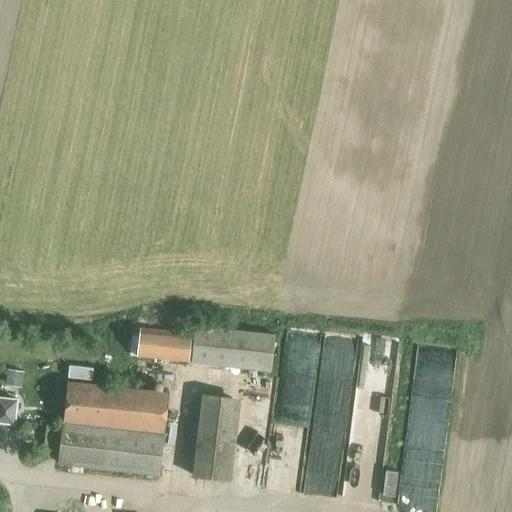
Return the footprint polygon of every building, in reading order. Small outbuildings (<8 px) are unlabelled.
[(336,323),(331,368),(349,371),(354,326),(336,323)] [(271,370),(275,334),(194,325),(193,333),(141,327),(137,355),(271,370)] [(58,463),(159,474),(168,392),(67,381),(58,463)] [(324,390),(320,467),(341,468),(345,391),(324,390)] [(202,392),(191,474),(231,479),(241,397),(202,392)] [(0,421),(14,423),(17,399),(0,397),(0,421)] [(386,471),(383,495),(395,496),(398,472),(386,471)] [(217,492),(216,511),(236,511),(298,511),(299,497),(217,492)]
